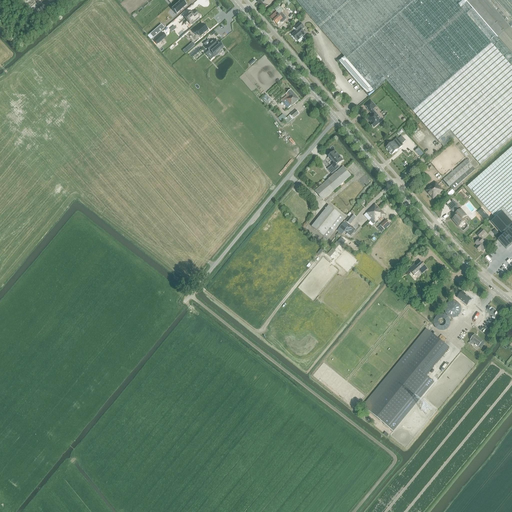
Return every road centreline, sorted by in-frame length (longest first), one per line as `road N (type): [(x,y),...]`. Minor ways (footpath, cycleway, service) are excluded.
road 1 (tertiary): [(511,303),(445,246),(336,118)]
road 2 (unclassified): [(189,294),(336,118)]
road 3 (tertiary): [(336,118),(233,0)]
